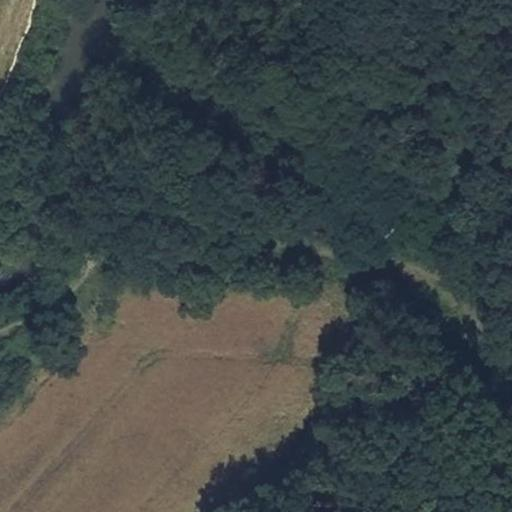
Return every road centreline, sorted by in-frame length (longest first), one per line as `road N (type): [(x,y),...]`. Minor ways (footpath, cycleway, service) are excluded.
road 1 (track): [(429,283),(392,267),(172,238),(110,248),(52,312),(0,331)]
road 2 (track): [(446,0),(413,114),(429,283),(511,353)]
